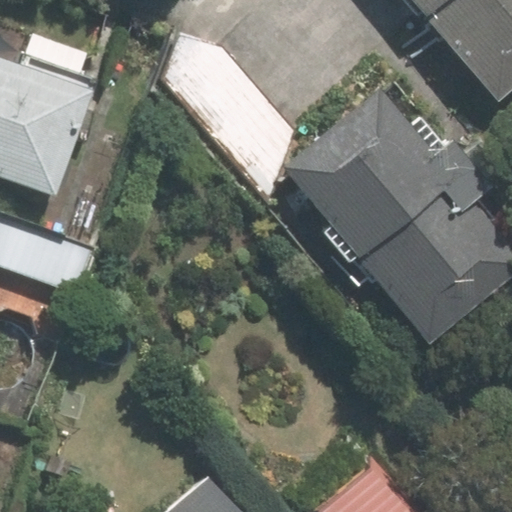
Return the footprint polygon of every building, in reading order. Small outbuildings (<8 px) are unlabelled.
[(511,0),(402,0),(490,104),(511,86),(511,0)] [(0,183),(46,200),(85,91),(0,60),(0,183)] [(342,249),(411,339),(508,264),(452,192),(466,181),(429,133),(410,148),(363,88),(265,164),(336,254),(342,249)] [(87,249),(0,217),(0,269),(70,295),(87,249)] [(511,446),(511,407),(498,403),(487,439),(511,446)] [(417,511),(375,463),(321,510),(323,511),(417,511)] [(241,511),(211,473),(163,511),(241,511)]
